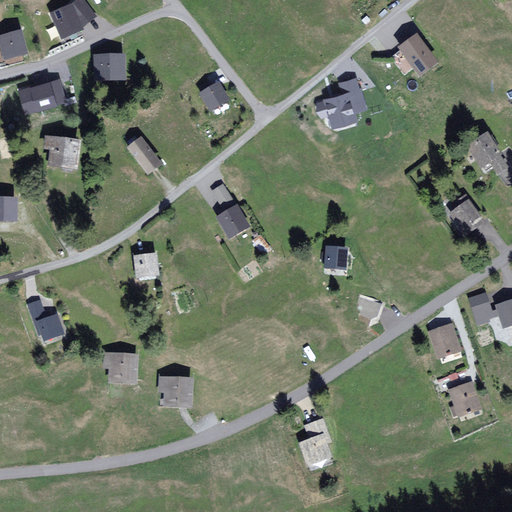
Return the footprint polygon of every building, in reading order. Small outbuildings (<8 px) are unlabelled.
[(95,16),(82,0),(80,0),(75,6),(54,15),(63,38),(83,30),(95,16)] [(19,33),(0,38),(0,39),(6,61),(25,55),(19,33)] [(420,37),(404,50),(424,77),(440,64),(420,37)] [(125,57),(96,57),(97,81),(125,80),(125,57)] [(365,108),(357,78),(341,82),(344,93),(325,98),(325,100),(318,101),(322,116),(330,114),(333,126),(357,119),(355,111),(365,108)] [(23,89),(28,110),(65,100),(59,79),(23,89)] [(228,100),(220,85),(203,94),(211,109),(228,100)] [(509,168),(488,135),(470,147),(485,169),(493,164),(499,174),(509,168)] [(83,142),(45,137),(43,152),(54,153),(52,168),(79,172),(83,142)] [(162,166),(143,140),(129,150),(148,176),(162,166)] [(231,238),(248,227),(224,186),(214,192),(226,213),(219,218),(231,238)] [(18,201),(0,199),(0,222),(17,223),(18,201)] [(484,222),(469,201),(449,215),(464,236),(484,222)] [(273,250),(262,236),(253,243),(264,256),(273,250)] [(347,248),(327,247),(325,269),(345,270),(347,248)] [(159,256),(134,258),(136,279),(161,277),(159,256)] [(490,293),(470,299),(479,326),(498,320),(490,293)] [(380,304),(362,298),(360,303),(365,304),(362,313),(376,318),(380,304)] [(29,305),(36,322),(45,344),(65,336),(57,314),(47,318),(41,301),(29,305)] [(511,302),(499,307),(505,328),(511,325),(511,302)] [(462,352),(453,325),(431,332),(440,359),(462,352)] [(302,355),(308,364),(317,358),(311,349),(302,355)] [(139,354),(104,354),(104,369),(111,369),(110,384),(139,384),(139,354)] [(195,379),(158,378),(158,393),(166,394),(166,408),(194,409),(195,379)] [(475,383),(451,390),(459,418),(483,410),(475,383)] [(330,441),(323,421),(306,426),(311,441),(302,444),(308,464),(330,457),(325,443),(330,441)]
